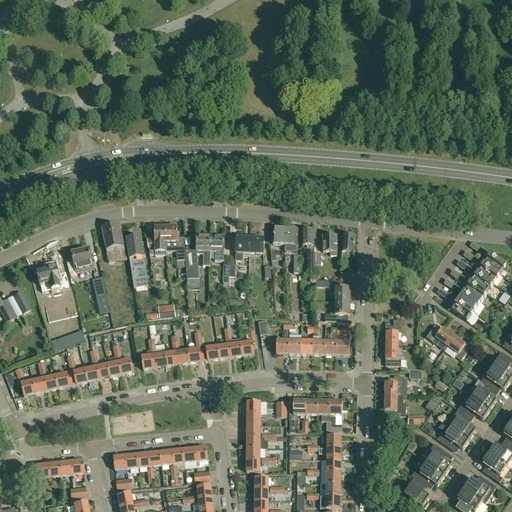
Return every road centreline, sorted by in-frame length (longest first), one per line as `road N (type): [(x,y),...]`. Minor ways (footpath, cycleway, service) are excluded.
road 1 (residential): [(0,259),(57,230),(127,213),(369,222)]
road 2 (tertiary): [(511,178),(302,156),(173,153)]
road 3 (residential): [(10,424),(220,389)]
road 4 (residential): [(366,383),(369,222)]
road 5 (residential): [(220,389),(366,383)]
road 6 (residential): [(432,511),(511,399)]
road 7 (residential): [(363,511),(366,383)]
road 8 (residential): [(97,452),(222,440)]
